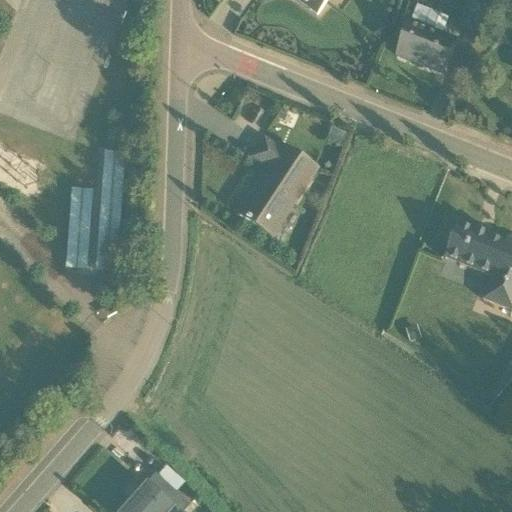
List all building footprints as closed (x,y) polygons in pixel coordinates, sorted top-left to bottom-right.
[(292,0),(316,17),(327,0),(292,0)] [(467,0),(457,29),(474,36),(487,0),(467,0)] [(409,21),(395,57),(416,65),(417,62),(444,72),(444,74),(457,40),(441,34),(447,19),(416,7),(410,22),(409,21)] [(376,24),(372,35),(384,40),(389,29),(376,24)] [(331,130),(325,144),(339,150),(345,136),(331,130)] [(273,241),(318,171),(278,145),(265,166),(268,168),(236,217),(273,241)] [(114,274),(124,155),(103,153),(93,272),(114,274)] [(91,191),(70,190),(64,270),(86,271),(91,191)] [(511,316),(511,315),(511,244),(457,223),(442,260),(491,279),(481,304),(511,316)] [(416,326),(404,330),(409,343),(421,339),(416,326)] [(155,479),(153,477),(122,511),(185,511),(189,508),(174,495),(182,486),(163,469),(155,479)]
